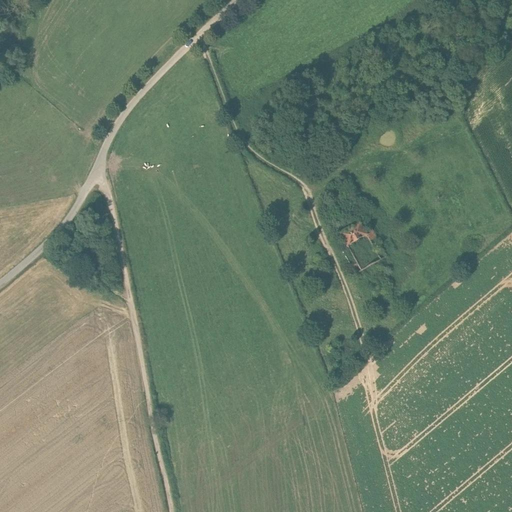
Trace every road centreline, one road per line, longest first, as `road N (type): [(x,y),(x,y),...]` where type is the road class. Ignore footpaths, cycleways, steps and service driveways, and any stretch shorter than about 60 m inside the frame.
road 1 (unclassified): [(0,282),(64,223),(135,99),(235,0)]
road 2 (track): [(195,39),(241,141),(308,193),(362,341)]
road 3 (track): [(93,177),(109,201),(171,511)]
